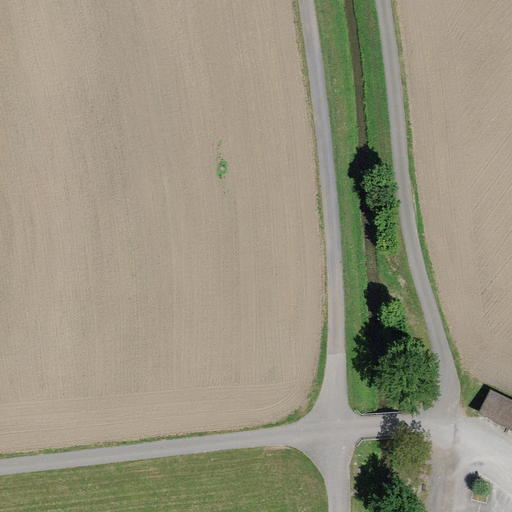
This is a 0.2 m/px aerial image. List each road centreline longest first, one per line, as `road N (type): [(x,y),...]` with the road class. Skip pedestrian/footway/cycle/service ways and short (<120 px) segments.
road 1 (track): [(383,0),(402,188),(433,321),(446,424),(511,474)]
road 2 (track): [(339,427),(341,331),(308,0)]
road 3 (unclassified): [(339,427),(0,471)]
